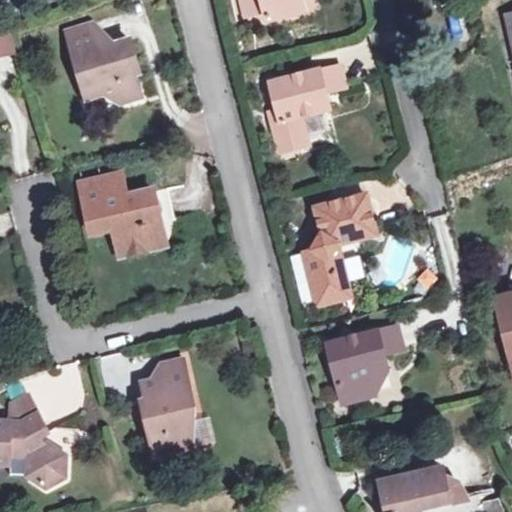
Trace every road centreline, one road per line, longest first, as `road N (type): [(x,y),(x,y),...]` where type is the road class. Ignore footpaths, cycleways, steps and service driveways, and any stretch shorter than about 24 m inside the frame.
road 1 (residential): [(269,298),(64,345),(23,192)]
road 2 (residential): [(193,0),(269,298)]
road 3 (residential): [(269,298),(310,457),(333,511)]
